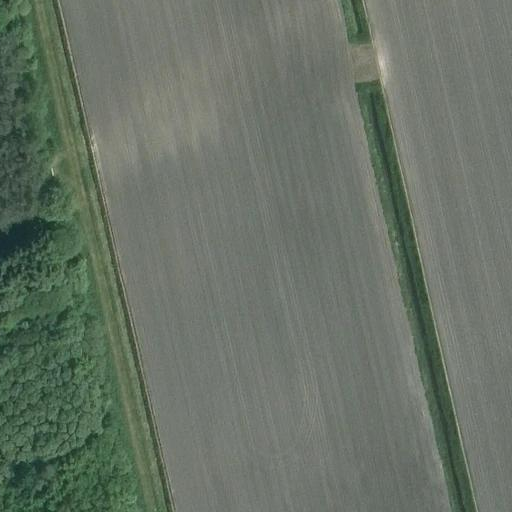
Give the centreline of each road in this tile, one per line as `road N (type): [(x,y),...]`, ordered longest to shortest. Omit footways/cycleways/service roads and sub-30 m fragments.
road 1 (track): [(151,511),(81,205),(0,242)]
road 2 (track): [(34,0),(81,205)]
